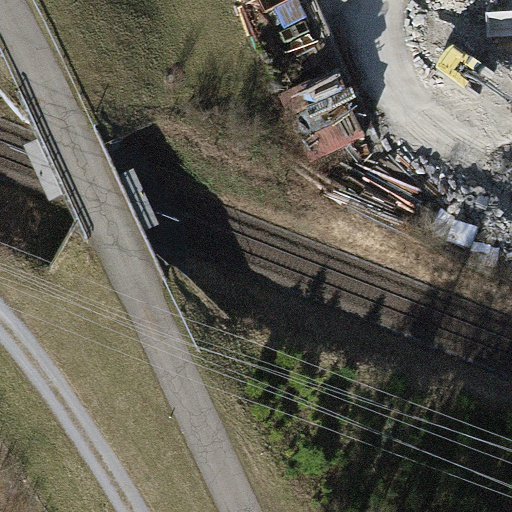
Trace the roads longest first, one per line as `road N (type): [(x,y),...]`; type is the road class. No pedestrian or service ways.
road 1 (unclassified): [(244,511),(1,0)]
road 2 (track): [(133,511),(0,321)]
